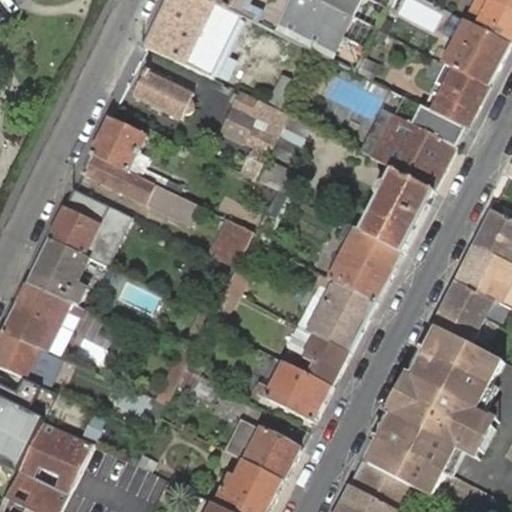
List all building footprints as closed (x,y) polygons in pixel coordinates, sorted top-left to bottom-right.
[(207,0),(170,0),(147,48),(185,67),(217,4),(207,0)] [(207,0),(217,4),(261,26),(281,36),(298,0),(207,0)] [(298,0),(281,36),(332,61),(362,0),(298,0)] [(511,0),(494,0),(479,28),(511,44),(511,0)] [(393,8),(380,32),(392,37),(404,13),(393,8)] [(511,44),(479,28),(468,23),(446,65),(457,70),(491,88),(511,48),(511,44)] [(382,67),(366,59),(359,74),(374,81),(382,67)] [(457,70),(446,65),(431,94),(433,95),(427,108),(426,108),(435,113),(441,116),(470,130),(491,88),(457,70)] [(193,101),(196,95),(148,72),(135,97),(183,121),(186,115),(188,115),(192,114),(195,111),(196,107),(193,101)] [(285,79),(271,107),(282,112),(296,85),(285,79)] [(397,116),(406,98),(392,91),(382,110),(397,116)] [(270,153),(272,154),(279,139),(285,129),(290,117),(282,112),(271,107),(240,93),(233,108),(268,125),(265,132),(254,127),(246,143),(257,148),(246,171),(258,177),(270,153)] [(246,143),(254,127),(265,132),(268,125),(233,108),(222,130),(246,143)] [(387,135),(397,116),(382,110),(373,129),(387,135)] [(460,149),(470,130),(441,116),(431,135),(397,116),(387,135),(373,129),(361,152),(360,153),(374,160),(397,172),(437,193),(460,149)] [(279,139),(272,154),(297,166),(315,129),(314,128),(307,125),(290,117),(285,129),(279,139)] [(112,119),(93,156),(131,174),(140,155),(149,136),(112,119)] [(140,155),(131,174),(142,179),(147,171),(152,160),(140,155)] [(93,156),(85,175),(166,213),(193,226),(202,208),(180,197),(142,179),(131,174),(93,156)] [(261,183),(280,192),(285,194),(295,174),(271,162),(261,183)] [(147,171),(142,179),(180,197),(184,188),(147,171)] [(405,255),(437,193),(397,172),(389,187),(384,187),(381,188),(379,190),(378,192),(378,197),(382,201),(365,234),(405,255)] [(131,218),(76,191),(52,240),(91,259),(106,267),(131,218)] [(511,221),(494,213),(476,247),(511,266),(511,221)] [(229,221),(211,257),(238,270),(253,241),(257,234),(229,221)] [(355,240),(334,281),(338,283),(380,304),(405,255),(365,234),(359,231),(347,226),(343,234),(355,240)] [(52,240),(30,285),(73,304),(79,307),(88,289),(78,284),(91,259),(52,240)] [(511,266),(476,247),(458,283),(494,303),(502,306),(507,308),(511,311),(511,266)] [(238,270),(228,290),(239,296),(244,298),(254,277),(239,269),(238,270)] [(353,355),(380,304),(338,283),(312,334),(318,337),(353,355)] [(441,316),(435,326),(442,330),(469,344),(473,346),(478,335),(487,317),(505,327),(511,313),(511,311),(507,308),(502,306),(494,303),(458,283),(441,316)] [(20,305),(6,335),(41,350),(53,328),(60,331),(70,310),(73,304),(30,285),(20,305)] [(228,290),(214,317),(225,323),(239,296),(228,290)] [(209,304),(204,312),(212,316),(216,308),(209,304)] [(106,318),(88,310),(84,318),(102,327),(106,318)] [(203,314),(184,352),(194,357),(210,325),(213,319),(203,314)] [(312,334),(299,327),(288,350),(307,359),(318,337),(312,334)] [(53,328),(41,350),(49,353),(60,331),(53,328)] [(383,443),(371,466),(398,480),(417,490),(458,511),(510,511),(511,510),(511,508),(454,478),(448,475),(461,451),(467,454),(474,457),(494,419),(486,416),(481,412),(494,387),(506,363),(473,346),(469,344),(442,330),(430,352),(396,417),(384,442),(383,443)] [(0,346),(0,368),(19,377),(27,381),(41,350),(6,335),(0,346)] [(84,337),(77,352),(109,367),(117,351),(84,337)] [(336,389),(353,355),(318,337),(307,359),(317,365),(312,377),(336,389)] [(49,353),(41,350),(27,381),(53,393),(67,361),(49,353)] [(184,352),(159,401),(169,406),(188,370),(194,357),(184,352)] [(289,365),(277,359),(263,387),(263,386),(258,395),(270,401),(317,425),(336,389),(312,377),(289,365)] [(224,388),(198,375),(189,394),(214,407),(224,388)] [(21,394),(0,384),(0,452),(3,446),(29,458),(45,425),(60,396),(53,393),(27,381),(21,394)] [(169,406),(159,401),(152,414),(162,419),(169,406)] [(244,420),(228,452),(249,463),(287,483),(303,451),(265,432),(244,420)] [(64,511),(76,489),(96,447),(45,425),(29,458),(2,511),(64,511)] [(155,511),(158,503),(134,496),(135,493),(118,488),(127,459),(104,452),(93,487),(89,486),(85,500),(124,511),(155,511)] [(139,467),(151,473),(156,463),(143,456),(138,466),(139,467)] [(228,511),(272,511),(287,483),(249,463),(241,479),(235,476),(219,508),(228,511)] [(371,466),(365,463),(339,511),(420,511),(422,509),(411,502),(417,490),(398,480),(371,466)]
